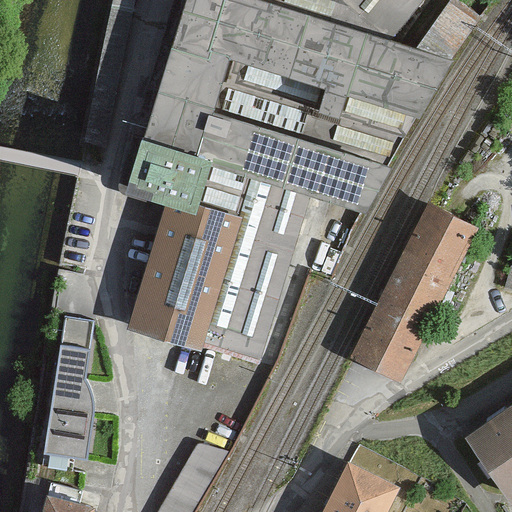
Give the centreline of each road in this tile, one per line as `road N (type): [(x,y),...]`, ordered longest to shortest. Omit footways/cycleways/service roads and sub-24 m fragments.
road 1 (residential): [(125,511),(142,443),(117,339),(122,173)]
road 2 (residential): [(511,314),(386,394),(341,438),(312,482)]
